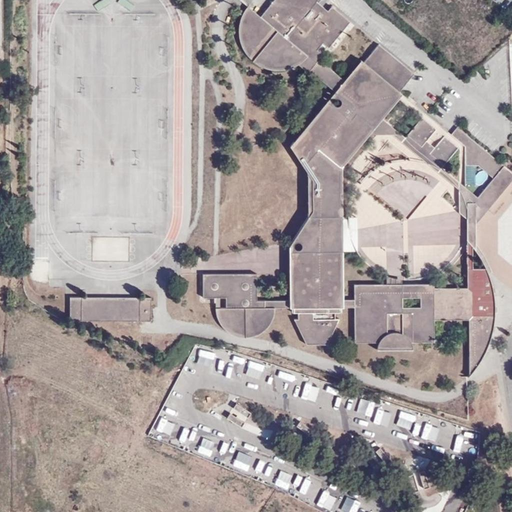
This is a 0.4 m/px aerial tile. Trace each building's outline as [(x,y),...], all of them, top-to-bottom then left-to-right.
[(295,68),(302,65),(337,93),(346,82),(321,62),(325,56),(320,51),(326,44),(332,49),(353,23),(334,8),(328,14),(316,4),(320,0),(276,0),(263,16),(250,5),(247,8),(245,13),(242,20),(241,26),(241,34),(242,39),(244,44),(246,50),(249,55),(254,60),(258,63),(262,66),(268,68),(273,70),(278,71),(283,71),(290,69),(295,68)] [(306,222),(290,246),(290,250),(290,255),(290,256),(291,299),(290,307),(294,307),(294,312),(341,312),(341,307),(345,307),(345,299),(345,253),(345,215),(345,191),(345,168),(372,135),(405,97),(402,94),(416,77),(382,47),(366,65),(363,62),(346,82),(337,93),(325,107),(291,147),(306,170),(314,181),(314,211),(306,222)] [(424,120),(409,139),(422,150),(438,131),(424,120)] [(511,185),(511,173),(460,130),(454,136),(468,147),(468,166),(478,166),(494,180),(478,199),(478,225),(511,185)] [(430,157),(446,138),(438,131),(422,150),(430,157)] [(445,169),(461,150),(446,138),(430,157),(445,169)] [(478,225),(478,199),(459,183),(459,214),(467,219),(469,269),(473,269),(473,249),(481,260),(487,269),(490,274),(491,272),(487,261),(482,251),(476,244),(477,235),(478,225)] [(360,252),(360,215),(345,215),(345,253),(360,252)] [(356,285),(356,299),(345,299),(345,307),(355,307),(355,339),(378,339),(378,350),(413,350),(413,339),(435,339),(435,320),(469,320),(470,373),(480,361),(486,351),(491,340),(494,330),(496,320),(497,308),(496,298),(493,285),(490,274),(487,269),(473,269),(469,269),(469,288),(434,288),(434,284),(356,285)] [(290,307),(291,299),(271,300),(256,300),(256,273),(202,273),(202,297),(213,297),(224,297),(224,306),(213,307),(213,312),(216,318),(218,323),(222,328),(226,331),(231,334),(237,336),(243,336),(249,336),(257,333),(262,331),(268,325),(272,319),(273,313),(274,308),(290,307)] [(108,321),(151,321),(151,298),(70,297),(69,321),(108,321)] [(213,297),(213,307),(224,306),(224,297),(213,297)] [(328,343),(344,312),(341,312),(294,312),(292,312),(307,344),(328,343)] [(202,372),(206,359),(192,354),(188,367),(202,372)] [(227,374),(242,375),(244,360),(229,359),(227,374)] [(222,459),(225,445),(218,443),(215,458),(222,459)] [(266,474),(270,462),(264,460),(260,472),(266,474)] [(289,473),(273,467),(268,482),(284,488),(289,473)] [(293,478),(291,488),(297,490),(300,479),(293,478)] [(305,479),(299,492),(313,499),(319,485),(305,479)] [(332,511),(341,511),(346,501),(331,494),(324,508),(332,511)]
